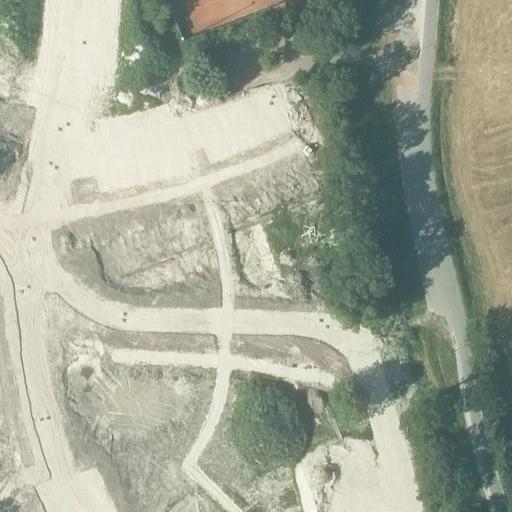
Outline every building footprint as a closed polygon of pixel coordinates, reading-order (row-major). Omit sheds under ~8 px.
[(0,0),(0,78),(7,80),(29,4),(21,1),(21,0),(0,0)] [(306,156),(289,164),(305,203),(323,195),(323,197),(324,196),(307,155),(306,155),(306,156)] [(289,164),(271,171),(287,210),(305,203),(289,164)] [(271,171),(253,179),(269,218),(287,210),(271,171)] [(253,179),(235,186),(251,225),(269,218),(253,179)] [(216,192),(215,192),(217,197),(220,204),(223,212),(226,219),(229,226),(232,233),(232,234),(234,234),(233,232),(251,225),(235,186),(217,193),(216,192)] [(217,197),(206,202),(209,209),(220,204),(217,197)] [(176,206),(158,210),(166,251),(185,247),(185,248),(186,248),(186,246),(185,239),(183,231),(181,224),(180,216),(178,209),(177,204),(176,205),(176,206)] [(220,204),(209,209),(212,216),(223,212),(220,204)] [(189,206),(178,209),(180,216),(191,214),(189,206)] [(158,210),(139,214),(148,255),(166,251),(158,210)] [(223,212),(212,216),(215,223),(226,219),(223,212)] [(139,214),(120,218),(129,259),(148,255),(139,214)] [(191,214),(180,216),(181,224),(193,222),(191,214)] [(120,218),(101,222),(110,263),(129,259),(120,218)] [(226,219),(215,223),(218,230),(229,226),(226,219)] [(83,225),(81,225),(91,269),(92,268),(92,267),(110,263),(101,222),(83,226),(83,225)] [(193,222),(181,224),(183,231),(194,229),(193,222)] [(229,226),(218,230),(221,237),(232,233),(229,226)] [(194,229),(183,231),(185,239),(196,236),(194,229)] [(196,236),(185,239),(186,246),(197,244),(196,236)] [(113,367),(111,403),(133,405),(135,369),(113,367)] [(135,369),(133,405),(155,406),(157,370),(135,369)] [(157,370),(155,406),(176,407),(178,371),(157,370)] [(178,371),(176,407),(199,408),(199,397),(200,385),(201,373),(201,372),(178,371)] [(201,373),(200,385),(208,386),(209,374),(201,373)] [(242,376),(239,388),(247,389),(249,378),(242,376)] [(245,401),(242,412),(264,417),(272,382),(250,377),(249,378),(247,389),(245,401)] [(272,382),(264,417),(285,421),(293,386),(272,382)] [(200,385),(199,397),(207,397),(208,386),(200,385)] [(293,386),(285,421),(306,426),(314,391),(293,386)] [(239,388),(237,399),(245,401),(247,389),(239,388)] [(314,391),(306,426),(328,430),(336,395),(314,391)] [(199,397),(199,408),(207,409),(207,397),(199,397)] [(237,399),(234,410),(242,412),(245,401),(237,399)] [(199,408),(198,420),(206,420),(207,409),(199,408)] [(234,410),(232,422),(240,423),(242,412),(234,410)] [(185,478),(176,486),(182,492),(190,484),(185,478)] [(174,500),(165,508),(169,511),(193,511),(207,499),(191,483),(190,484),(182,492),(174,500)] [(176,486),(168,494),(174,500),(182,492),(176,486)] [(168,494),(160,502),(165,508),(174,500),(168,494)] [(219,511),(207,499),(193,511),(219,511)]
